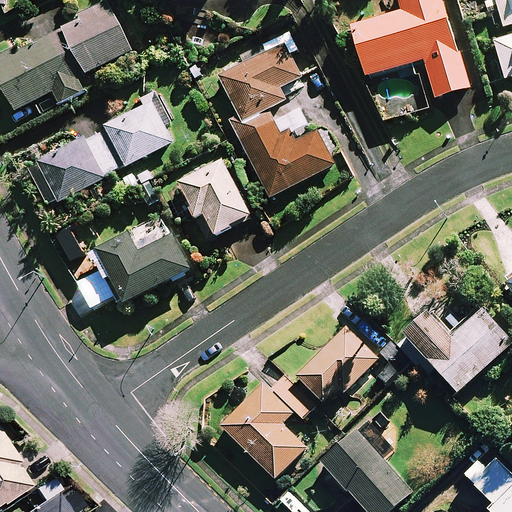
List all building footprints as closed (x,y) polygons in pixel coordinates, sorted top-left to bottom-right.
[(469,44),(462,22),(455,0),(393,0),(385,3),(389,17),(353,28),(369,79),(426,61),(438,101),(471,91),(458,47),(469,44)] [(485,0),(479,0),(470,3),(476,23),(491,18),(485,0)] [(511,27),(511,0),(497,0),(506,30),(511,27)] [(139,52),(113,2),(82,17),(85,22),(26,52),(24,49),(0,61),(0,72),(21,114),(60,94),(66,106),(90,94),(84,81),(139,52)] [(303,80),(290,55),(298,51),(289,34),(281,37),(264,46),(268,55),(221,79),(242,119),(232,124),(272,201),(336,168),(318,134),(298,145),(291,133),(282,137),(270,113),(288,103),(281,91),(303,80)] [(511,79),(511,38),(496,43),(507,81),(511,79)] [(127,166),(130,171),(176,147),(166,127),(173,123),(158,94),(143,101),(147,108),(108,128),(110,131),(127,166)] [(127,166),(110,131),(88,142),(87,139),(39,163),(49,181),(38,187),(44,198),(54,193),(61,205),(108,181),(106,177),(127,166)] [(254,222),(227,164),(181,186),(209,244),(254,222)] [(195,272),(176,238),(164,245),(159,235),(137,246),(132,236),(93,256),(107,283),(111,281),(115,289),(112,291),(123,310),(195,272)] [(511,350),(511,344),(484,313),(454,340),(433,316),(409,338),(461,396),(511,350)] [(380,363),(349,332),(300,379),(326,406),(342,391),(346,395),(380,363)] [(411,364),(402,355),(380,378),(389,387),(411,364)] [(288,379),(275,392),(305,421),(317,409),(288,379)] [(295,416),(266,386),(224,428),(277,481),(308,450),(284,427),(295,416)] [(395,511),(415,494),(358,432),(323,464),(367,511),(395,511)] [(0,505),(32,484),(0,434),(0,505)] [(492,511),(511,511),(511,472),(501,461),(488,473),(482,466),(469,478),(497,508),(492,511)] [(69,511),(56,492),(26,511),(69,511)]
